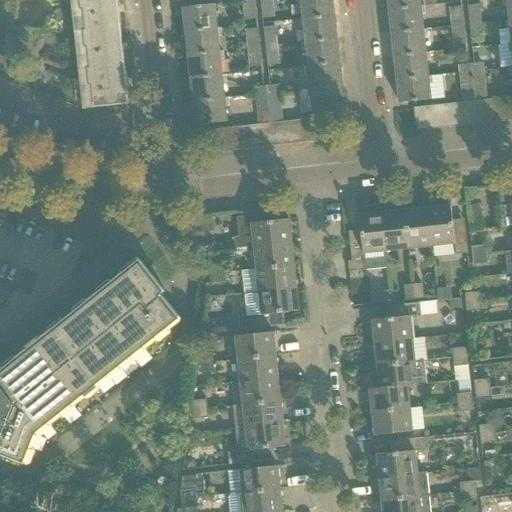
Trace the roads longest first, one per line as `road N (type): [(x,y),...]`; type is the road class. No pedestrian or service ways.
road 1 (residential): [(350,511),(312,181)]
road 2 (residential): [(175,196),(149,0)]
road 3 (residential): [(175,196),(76,187),(0,166)]
road 4 (residential): [(381,169),(362,0)]
road 5 (residential): [(312,181),(175,196)]
road 6 (residential): [(511,155),(381,169)]
